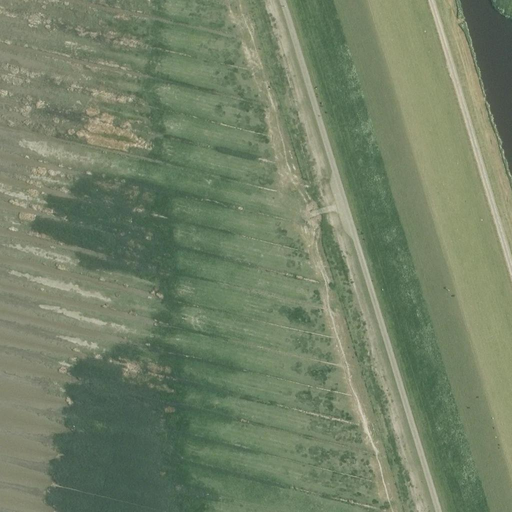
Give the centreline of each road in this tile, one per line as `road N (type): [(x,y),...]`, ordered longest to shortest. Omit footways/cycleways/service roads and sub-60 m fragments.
road 1 (track): [(439,511),(283,0)]
road 2 (track): [(432,0),(511,263)]
